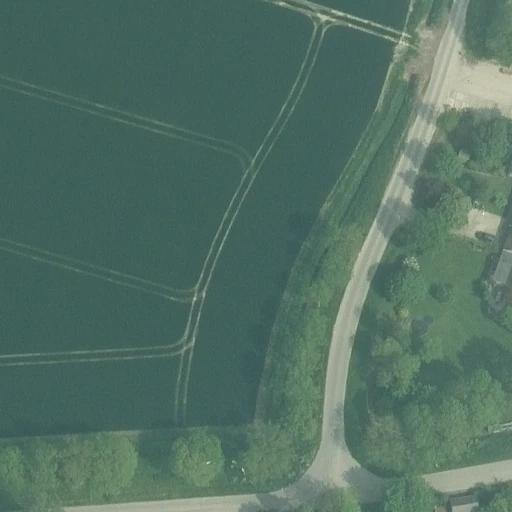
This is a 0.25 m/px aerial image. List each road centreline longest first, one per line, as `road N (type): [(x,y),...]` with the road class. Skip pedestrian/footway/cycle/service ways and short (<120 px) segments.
road 1 (unclassified): [(331,497),(348,315),(430,111),(462,0)]
road 2 (unclassified): [(331,497),(511,470)]
road 3 (unclassified): [(159,511),(331,497)]
